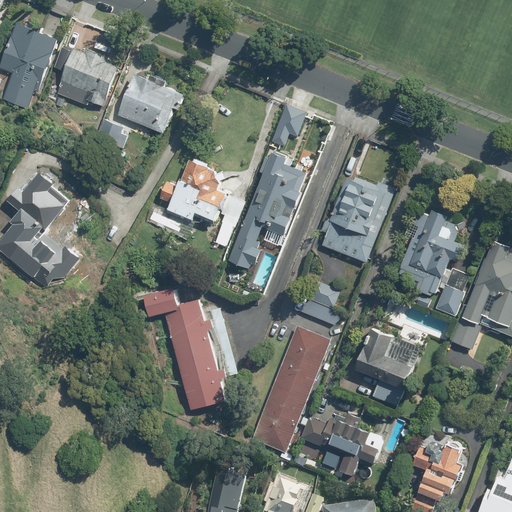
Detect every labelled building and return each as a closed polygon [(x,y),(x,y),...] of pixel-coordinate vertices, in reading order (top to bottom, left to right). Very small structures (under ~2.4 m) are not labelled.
[(39,92),(42,94),(63,38),(22,22),(5,67),(17,72),(7,100),(32,110),(39,92)] [(78,49),(68,44),(55,77),(66,81),(56,105),(65,108),(69,98),(107,113),(127,63),(80,44),(78,49)] [(179,106),(184,108),(190,92),(170,84),(173,77),(160,72),(156,80),(140,74),(123,115),(168,134),(179,106)] [(289,134),(298,137),(307,114),(285,106),(272,141),(285,146),(289,134)] [(123,139),(128,128),(108,119),(103,130),(123,139)] [(228,259),(251,269),(257,255),(260,256),(263,248),(260,247),(263,240),(280,247),(309,174),(287,165),(290,158),(272,150),(268,160),(264,159),(260,168),(264,169),(228,259)] [(194,159),(183,182),(174,178),(162,204),(158,202),(150,219),(193,239),(205,212),(221,219),(228,205),(237,185),(219,177),(221,171),(194,159)] [(14,202),(6,212),(8,213),(0,222),(0,248),(27,272),(35,278),(40,270),(52,270),(67,249),(51,237),(44,245),(33,235),(43,224),(40,222),(63,193),(45,178),(48,174),(33,162),(17,181),(12,177),(1,191),(14,202)] [(382,183),(354,172),(328,237),(373,254),(400,185),(384,179),(382,183)] [(439,295),(454,253),(462,256),(467,242),(460,239),(465,225),(450,219),(452,212),(437,207),(435,213),(421,208),(399,270),(423,278),(419,288),(439,295)] [(236,226),(226,222),(219,241),(229,245),(236,226)] [(511,245),(498,240),(467,314),(511,332),(511,245)] [(467,287),(448,281),(440,306),(459,312),(467,287)] [(186,285),(150,294),(154,316),(173,313),(195,408),(231,399),(227,376),(240,373),(224,307),(208,309),(206,294),(188,298),(186,285)] [(304,318),(256,442),(288,455),(336,331),(304,318)] [(377,326),(360,366),(383,375),(375,394),(400,404),(424,345),(377,326)] [(376,432),(333,414),(329,424),(321,420),(312,442),(346,456),(341,468),(357,474),(364,457),(378,462),(384,446),(373,441),(376,432)] [(435,456),(421,450),(416,462),(432,469),(423,490),(447,500),(452,488),(457,489),(465,469),(446,461),(435,456)] [(511,511),(511,460),(509,469),(500,466),(483,511),(485,511),(511,511)] [(282,472),(272,498),(274,499),(268,511),(301,511),(311,487),(296,481),(297,478),(282,472)] [(211,511),(191,511),(186,510),(185,511),(241,511),(250,480),(222,473),(211,511)] [(324,511),(381,511),(379,499),(324,507),(324,511)]
